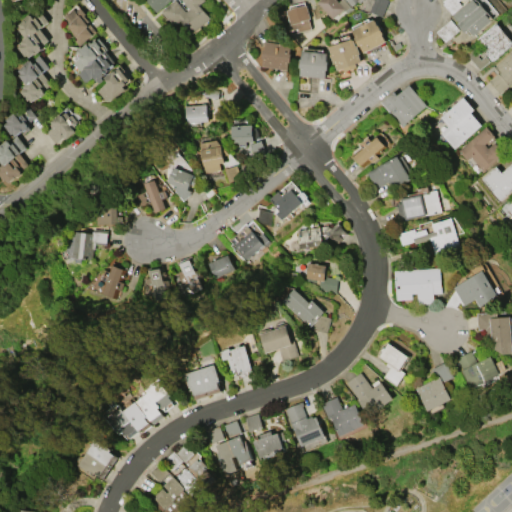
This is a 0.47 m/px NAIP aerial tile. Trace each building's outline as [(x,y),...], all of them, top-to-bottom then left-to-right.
[(170,0),(156,12),(146,0),(170,0)] [(204,0),(199,5),(210,18),(191,34),(181,21),(174,26),(161,10),(174,0),(176,0),(186,11),(189,8),(182,0),(204,0)] [(331,19),(317,2),(319,0),(337,0),(338,1),(339,0),(344,0),(350,6),(344,11),(343,10),(331,19)] [(388,0),(381,16),(369,11),(373,0),(388,0)] [(460,0),(458,2),(461,6),(451,14),(442,4),(444,3),(442,1),(443,0),(460,0)] [(456,23),(458,22),(453,15),(470,0),(474,0),(478,5),(481,3),(488,12),(486,14),(491,20),(473,35),(468,29),(464,32),(456,23)] [(310,18),(309,19),(311,29),(292,34),(289,25),(291,24),(287,10),(296,6),(306,5),(310,18)] [(66,26),(69,23),(63,16),(73,8),(75,11),(80,7),(85,14),(84,15),(89,21),(87,22),(95,32),(78,45),(73,39),(75,38),(71,33),(72,32),(69,29),(66,26)] [(47,21),(38,28),(48,40),(40,46),(41,46),(40,47),(42,49),(35,54),(34,53),(29,58),(26,54),(24,56),(18,47),(21,44),(20,42),(24,38),(17,28),(20,26),(18,23),(23,20),(21,18),(27,13),(29,15),(29,14),(32,18),(33,17),(31,14),(37,9),(47,21)] [(352,30),(374,18),(378,26),(379,25),(384,34),(382,34),(386,41),(364,53),(360,45),(359,46),(355,38),(356,37),(352,30)] [(458,30),(444,42),(435,32),(450,19),(458,30)] [(491,28),(498,23),(502,28),(511,39),(511,45),(493,61),(484,50),(486,48),(479,39),(491,28)] [(329,47),(353,38),(356,45),(357,45),(360,54),(359,54),(361,61),(355,63),(356,67),(344,71),(343,68),(337,70),(334,62),(333,63),(330,54),(331,54),(329,47)] [(80,71),(73,63),(79,57),(79,56),(76,51),(76,50),(75,49),(79,46),(80,47),(86,43),(89,41),(91,43),(95,40),(101,47),(99,48),(103,53),(80,71)] [(266,41),(291,45),(290,53),(291,53),(290,62),(288,62),(287,70),(263,66),(264,58),(263,58),(264,49),(265,49),(266,41)] [(302,50),(327,53),(326,61),(328,61),(327,70),(325,70),(325,78),(316,77),(311,76),(300,75),(301,67),(299,67),(300,57),(302,57),(302,50)] [(497,66),(511,53),(511,52),(511,51),(511,83),(500,93),(489,80),(501,71),(497,66)] [(28,59),(29,60),(30,60),(34,64),(34,63),(31,59),(38,54),(48,67),(41,72),(51,84),(43,90),(44,91),(43,91),(45,93),(38,99),(37,97),(31,102),(29,99),(27,100),(20,91),(23,88),(22,86),(25,84),(18,75),(21,73),(18,70),(24,65),(23,64),(28,59)] [(92,77),(91,76),(84,82),(77,73),(100,55),(104,59),(105,58),(111,65),(107,68),(109,70),(105,72),(106,73),(102,76),(102,77),(101,77),(103,80),(99,83),(97,81),(96,82),(92,77)] [(114,70),(114,71),(119,67),(129,80),(125,83),(126,84),(123,87),(125,89),(112,100),(109,97),(105,100),(97,90),(108,82),(104,77),(109,73),(110,74),(114,70)] [(409,85),(426,105),(401,126),(381,102),(394,91),(397,95),(399,93),(409,85)] [(473,109),(470,112),(481,125),(452,148),(439,132),(447,125),(440,117),(463,97),(473,109)] [(184,105),(206,104),(207,121),(185,122),(184,105)] [(13,112),(15,114),(27,105),(36,116),(27,123),(28,125),(27,125),(28,127),(21,133),(20,131),(15,135),(13,132),(11,134),(3,124),(7,121),(5,119),(13,112)] [(67,138),(66,137),(63,139),(63,138),(59,141),(58,140),(54,143),(46,133),(52,128),(50,125),(51,123),(50,121),(59,114),(61,115),(65,111),(69,116),(71,114),(77,122),(76,123),(77,123),(74,125),(75,127),(73,128),(75,131),(67,138)] [(231,126),(252,124),(253,141),(246,141),(246,146),(238,146),(237,142),(232,142),(231,126)] [(457,150),(485,126),(493,135),(483,144),(487,148),(494,142),(503,153),(482,171),(469,156),(465,160),(457,150)] [(4,165),(3,164),(2,164),(0,161),(0,143),(5,140),(6,141),(7,140),(8,141),(15,135),(25,147),(15,155),(16,156),(4,165)] [(377,136),(385,145),(375,153),(378,157),(372,162),(369,158),(361,165),(353,156),(363,148),(359,144),(368,136),(372,141),(377,136)] [(224,162),(218,163),(220,170),(204,173),(201,153),(200,153),(198,142),(216,140),(220,144),(220,146),(221,146),(222,150),(225,150),(228,154),(223,155),(224,162)] [(27,165),(20,170),(21,171),(20,172),(21,173),(14,179),(14,178),(7,183),(5,180),(4,181),(0,176),(0,166),(3,164),(4,166),(16,156),(15,155),(18,153),(27,165)] [(376,188),(367,173),(397,155),(398,157),(401,155),(413,176),(410,178),(411,179),(393,190),(388,181),(376,188)] [(511,188),(499,200),(481,179),(495,166),(501,172),(511,163),(511,188)] [(194,175),(193,176),(197,178),(194,185),(190,184),(188,189),(191,191),(189,196),(183,201),(174,190),(175,188),(172,187),(173,184),(167,182),(174,166),(194,175)] [(227,182),(239,180),(237,166),(225,168),(227,182)] [(165,208),(153,213),(148,202),(138,205),(134,195),(147,191),(144,183),(154,179),(159,191),(164,189),(167,197),(162,199),(165,208)] [(269,198),(278,191),(282,196),(290,188),(296,195),(301,191),(302,193),(304,191),(308,196),(306,197),(310,202),(304,206),(301,202),(282,219),(276,213),(279,210),(269,198)] [(401,220),(397,203),(402,202),(401,198),(430,192),(430,191),(437,189),(442,212),(401,220)] [(511,198),(503,207),(511,216),(511,198)] [(272,211),(259,209),(257,222),(269,225),(272,211)] [(452,218),(461,249),(436,257),(431,239),(416,244),(415,241),(403,244),(400,233),(415,229),(416,232),(426,229),(427,233),(434,231),(432,224),(452,218)] [(326,233),(322,234),(323,245),(300,248),(297,230),(328,226),(331,228),(336,223),(337,224),(338,222),(342,226),(340,227),(347,233),(340,234),(339,235),(342,238),(337,244),(326,233)] [(229,240),(247,225),(255,235),(256,234),(258,235),(261,232),(269,242),(263,247),(262,245),(245,259),(229,240)] [(71,256),(73,231),(92,233),(92,231),(107,232),(106,245),(94,244),(94,249),(92,249),(91,259),(73,257),(73,256),(71,256)] [(207,263),(228,254),(234,269),(214,278),(207,263)] [(191,258),(196,270),(199,269),(202,277),(199,278),(203,287),(189,293),(185,281),(182,282),(181,278),(178,280),(175,273),(180,271),(177,264),(191,258)] [(308,262),(326,265),(325,276),(338,278),(336,292),(318,289),(318,284),(306,282),(306,278),(308,262)] [(123,268),(118,281),(123,283),(120,290),(115,288),(111,298),(99,293),(104,281),(100,279),(104,269),(108,271),(110,264),(123,268)] [(395,270),(440,267),(442,292),(433,293),(433,303),(418,304),(417,293),(412,293),(412,298),(397,300),(395,270)] [(146,270),(160,268),(162,280),(167,280),(169,288),(164,288),(166,298),(152,300),(150,289),(147,289),(145,278),(148,278),(146,270)] [(483,270),(498,296),(479,307),(474,299),(464,305),(453,287),(483,270)] [(313,323),(309,327),(295,314),(296,314),(282,301),(294,288),(309,302),(312,299),(324,311),(321,315),(331,318),(327,333),(312,329),(313,323)] [(510,316),(511,353),(502,354),(491,347),(490,339),(486,339),(486,329),(477,329),(476,313),(496,312),(497,317),(510,316)] [(259,334),(286,325),(292,342),(295,341),(299,355),(283,361),(279,348),(265,353),(259,334)] [(389,341),(411,356),(401,370),(406,373),(397,385),(384,376),(390,368),(386,365),(387,363),(378,356),(389,341)] [(244,345),(252,370),(234,376),(228,358),(222,360),(219,351),(229,348),(230,349),(236,347),(235,346),(240,345),(240,346),(244,345)] [(489,355),(499,374),(471,388),(461,370),(462,369),(456,358),(470,350),(476,362),(489,355)] [(451,399),(443,403),(445,407),(431,414),(429,410),(428,411),(416,388),(436,378),(431,369),(445,361),(453,377),(442,382),(451,399)] [(215,364),(220,381),(218,382),(221,391),(196,399),(195,397),(194,397),(192,390),(190,391),(184,374),(215,364)] [(393,398),(368,416),(357,399),(358,398),(346,382),(361,372),(373,388),(382,381),(393,398)] [(163,408),(161,407),(151,392),(150,392),(148,390),(161,380),(171,395),(170,396),(173,401),(163,408)] [(137,401),(150,392),(151,392),(161,407),(159,408),(165,416),(154,424),(148,416),(137,401)] [(365,424),(339,436),(331,417),(328,419),(321,403),(337,396),(343,409),(355,403),(365,424)] [(125,410),(137,401),(148,416),(146,417),(152,425),(142,433),(137,427),(125,410)] [(325,436),(301,446),(285,408),(302,401),(303,404),(302,406),(307,418),(312,416),(313,418),(317,416),(325,436)] [(123,408),(125,410),(137,427),(136,428),(139,431),(130,438),(128,434),(127,435),(123,431),(121,432),(111,418),(123,408)] [(249,431),(262,427),(258,413),(244,417),(249,431)] [(223,425),(228,437),(241,433),(236,420),(223,425)] [(203,431),(208,444),(224,439),(219,426),(203,431)] [(253,441),(260,438),(259,434),(271,430),(272,434),(282,431),(285,439),(281,441),(283,448),(258,456),(253,441)] [(227,440),(239,435),(245,451),(248,450),(251,459),(238,464),(235,456),(233,456),(227,440)] [(89,452),(98,439),(112,449),(111,451),(115,455),(108,465),(89,452)] [(227,440),(233,456),(231,457),(235,469),(225,473),(223,469),(221,470),(214,452),(217,451),(214,444),(227,440)] [(80,464),(89,452),(108,465),(101,475),(97,472),(94,475),(80,464)] [(195,459),(197,461),(199,459),(206,467),(204,469),(210,475),(200,484),(196,479),(195,478),(196,477),(186,467),(195,459)] [(150,472),(163,484),(172,475),(159,463),(150,472)] [(176,477),(186,468),(195,478),(196,479),(194,480),(201,487),(191,496),(183,488),(185,487),(183,485),(176,477)] [(179,506),(166,492),(168,491),(162,485),(172,475),(184,488),(181,490),(188,497),(179,506)] [(179,507),(174,511),(166,511),(165,511),(164,511),(160,511),(152,504),(156,501),(152,497),(162,488),(166,492),(179,506),(179,507)]
